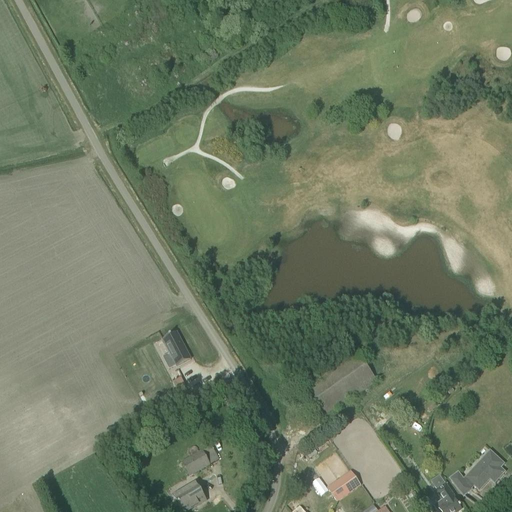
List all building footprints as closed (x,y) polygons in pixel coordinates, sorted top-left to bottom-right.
[(176,334),(162,343),(179,369),(192,361),(176,334)] [(299,390),(320,421),(328,415),(352,398),(354,401),(356,399),(355,397),(376,382),(354,352),(307,385),(299,390)] [(164,398),(170,409),(195,395),(190,384),(164,398)] [(222,390),(219,398),(227,400),(229,392),(222,390)] [(182,464),(190,478),(210,467),(201,452),(182,464)] [(467,481),(464,484),(457,474),(450,480),(463,497),(471,491),(470,490),(473,486),(479,491),(492,477),(496,481),(503,473),(499,469),(503,465),(489,453),(465,479),(467,481)] [(339,464),(318,478),(325,487),(345,474),(339,464)] [(327,489),(337,503),(360,487),(350,473),(327,489)] [(442,500),(433,507),(436,511),(457,511),(461,510),(459,507),(460,506),(459,505),(458,506),(454,499),(455,498),(446,485),(448,484),(445,481),(440,484),(442,488),(436,492),(442,500)] [(174,499),(178,506),(181,511),(187,511),(205,501),(195,483),(184,489),(186,492),(174,499)]
